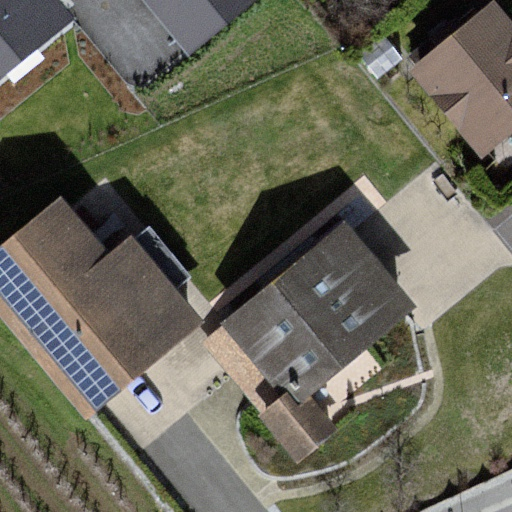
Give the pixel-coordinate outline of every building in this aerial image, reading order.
[(0,0),(0,79),(71,21),(53,0),(0,0)] [(259,0),(147,0),(194,55),(259,0)] [(393,79),(475,158),(511,129),(511,45),(482,9),(393,79)] [(49,206),(0,244),(0,341),(73,430),(189,330),(118,242),(92,262),(49,206)] [(340,233),(196,346),(271,417),(408,313),(340,233)]
